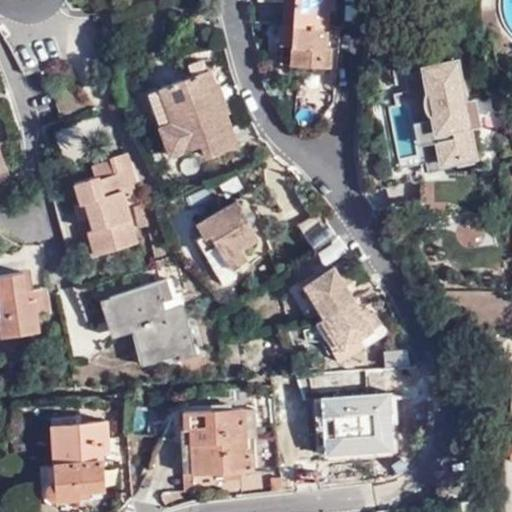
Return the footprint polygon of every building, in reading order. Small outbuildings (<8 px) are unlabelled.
[(257,4),(255,29),(298,30),(301,9),(303,10),(304,2),(306,2),(306,0),(230,0),(231,2),(257,4)] [(298,30),(255,29),(252,65),(301,68),(302,56),(299,56),(300,48),(297,48),(298,30)] [(440,123),(445,156),(446,156),(448,177),(480,172),(477,151),(479,151),(467,86),(455,56),(422,68),(435,98),(434,99),(431,101),(428,107),(429,111),(430,116),(433,119),(435,121),(439,123),(440,124),(440,123)] [(207,156),(238,145),(209,72),(160,89),(172,123),(159,127),(171,156),(201,144),(207,156)] [(86,204),(90,217),(93,229),(88,231),(95,256),(139,244),(126,199),(141,193),(129,153),(110,159),(110,161),(115,175),(100,179),(100,175),(95,176),(74,182),(80,203),(81,205),(86,204)] [(115,175),(110,161),(92,166),(95,176),(100,175),(100,179),(115,175)] [(375,193),(379,209),(401,209),(408,209),(408,193),(375,193)] [(143,198),(132,202),(138,230),(150,227),(143,198)] [(260,239),(238,199),(195,224),(204,238),(197,242),(224,286),(240,276),(235,269),(250,260),(244,249),(260,239)] [(78,220),(90,217),(86,204),(81,205),(80,203),(73,205),(78,220)] [(328,246),(312,218),(299,226),(315,254),(328,246)] [(338,242),(316,255),(325,267),(347,254),(338,242)] [(384,324),(370,302),(361,308),(336,266),(299,289),(339,352),(384,324)] [(23,272),(0,276),(0,300),(2,315),(0,315),(0,330),(1,338),(40,332),(34,299),(28,300),(23,272)] [(141,329),(149,364),(174,355),(177,362),(198,355),(184,305),(177,306),(168,279),(107,298),(120,335),(133,331),(141,329)] [(44,297),(34,299),(40,332),(50,331),(44,297)] [(120,335),(107,298),(100,300),(112,338),(120,335)] [(141,366),(149,364),(141,329),(133,331),(141,366)] [(358,410),(352,410),(354,441),(382,439),(382,444),(403,442),(398,387),(396,387),(395,380),(378,381),(379,388),(357,390),(358,410)] [(182,474),(183,474),(193,473),(254,470),(252,451),(247,452),(245,424),(255,423),(255,409),(245,410),(245,408),(183,412),(184,429),(180,429),(182,474)] [(50,483),(48,486),(46,489),(47,493),(48,496),(50,498),(54,500),(57,501),(81,498),(80,492),(105,490),(102,458),(110,457),(108,421),(52,425),(56,479),(50,483)] [(193,473),(183,474),(184,493),(195,492),(193,473)] [(273,490),(282,489),(281,480),(271,481),(273,490)] [(477,511),(476,502),(458,505),(459,511),(477,511)]
